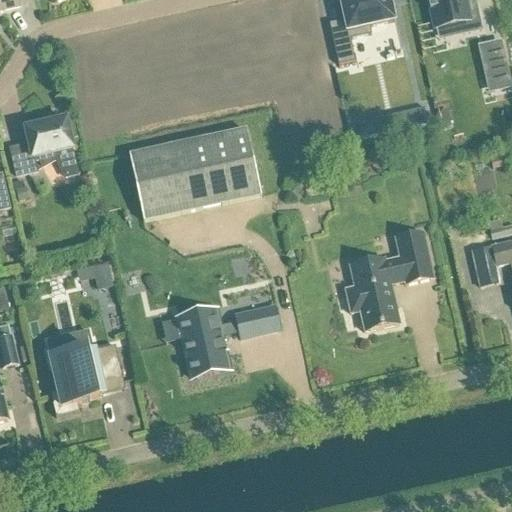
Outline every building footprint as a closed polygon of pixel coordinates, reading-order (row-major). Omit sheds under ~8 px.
[(19,11),(16,0),(0,0),(0,16),(2,16),(2,15),(19,11)] [(358,1),(341,5),(346,25),(330,28),(339,70),(355,66),(350,44),(372,39),(370,31),(394,26),(388,0),(362,0),(358,1)] [(463,0),(428,0),(429,5),(428,6),(430,15),(432,15),(436,34),(468,26),(469,30),(481,28),(476,4),(465,6),(463,0)] [(242,46),(226,51),(238,96),(264,89),(257,60),(278,54),(282,67),(303,61),(302,57),(321,52),(313,13),(297,16),(296,13),(277,17),(276,14),(259,18),(259,20),(237,26),(242,46)] [(501,45),(478,50),(485,83),(509,78),(501,45)] [(424,112),(402,117),(405,132),(428,127),(424,112)] [(37,176),(34,163),(38,162),(43,172),(56,164),(66,181),(79,178),(71,142),(75,141),(72,128),(68,129),(67,124),(26,134),(29,149),(11,154),(17,181),(37,176)] [(261,200),(247,135),(130,160),(144,226),(261,200)] [(0,215),(10,213),(2,179),(0,179),(0,215)] [(13,188),(17,206),(28,204),(24,186),(13,188)] [(511,239),(511,230),(490,235),(492,244),(511,239)] [(350,272),(355,293),(346,295),(351,319),(360,317),(365,337),(399,329),(391,291),(405,288),(406,290),(433,284),(423,238),(396,244),(400,263),(385,266),(385,264),(350,272)] [(511,247),(472,257),(480,292),(500,288),(496,272),(510,269),(511,276),(511,247)] [(114,292),(108,269),(92,272),(98,295),(114,292)] [(216,317),(178,325),(191,384),(229,375),(222,342),(239,338),(241,345),(280,336),(275,313),(236,321),(237,328),(220,332),(216,317)] [(0,332),(0,360),(3,373),(18,370),(12,342),(11,343),(8,331),(0,332)] [(77,409),(99,404),(98,401),(125,394),(115,351),(96,355),(95,352),(50,362),(58,397),(50,399),(56,422),(79,417),(77,409)] [(218,379),(187,388),(195,417),(227,409),(226,405),(238,402),(235,390),(222,393),(218,379)] [(0,427),(8,425),(0,389),(0,427)]
